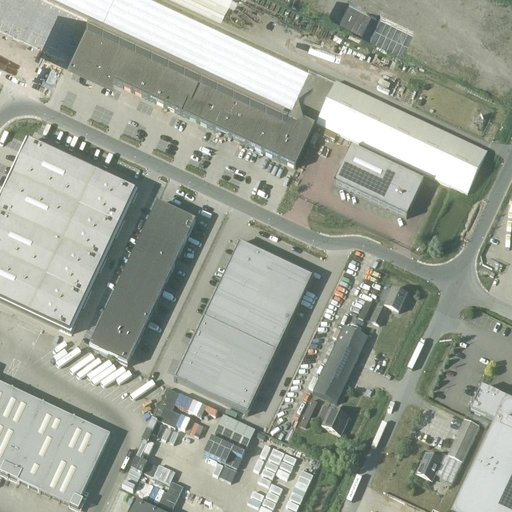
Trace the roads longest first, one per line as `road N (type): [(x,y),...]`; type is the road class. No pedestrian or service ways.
road 1 (unclassified): [(459,286),(357,242),(322,242),(40,110),(0,120)]
road 2 (unclassified): [(351,511),(459,286)]
road 3 (unclassified): [(459,286),(511,167)]
